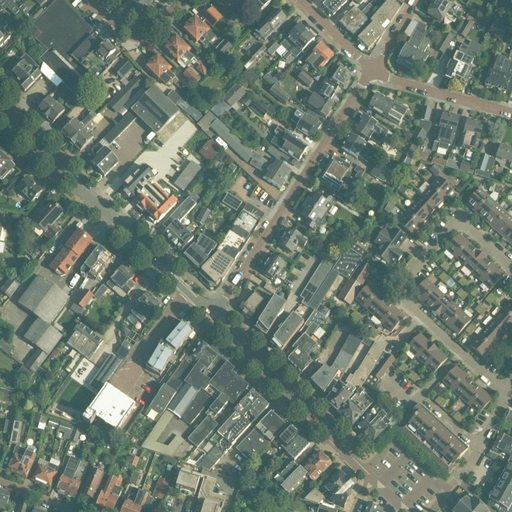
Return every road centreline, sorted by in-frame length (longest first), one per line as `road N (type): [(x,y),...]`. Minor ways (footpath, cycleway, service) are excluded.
road 1 (residential): [(506,396),(400,292),(455,225),(511,267)]
road 2 (residential): [(211,306),(188,294),(0,109)]
road 3 (residential): [(211,306),(222,303),(372,70)]
road 4 (residential): [(374,481),(307,418),(301,399),(211,306)]
road 5 (residential): [(511,113),(372,70)]
